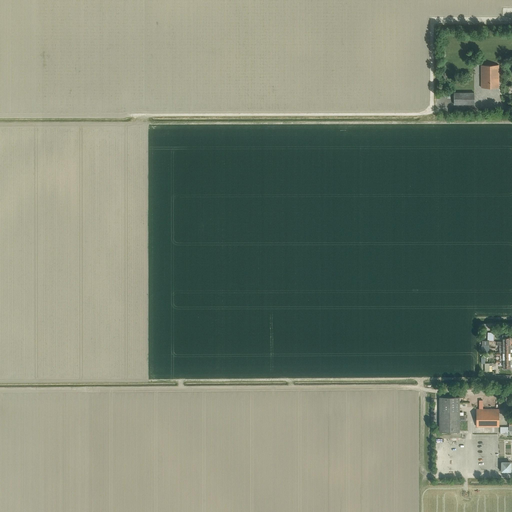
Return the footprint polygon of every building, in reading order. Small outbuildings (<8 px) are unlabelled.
[(481,87),(499,87),(499,65),(481,65),(481,87)] [(454,105),(474,105),(474,92),(454,93),(454,105)] [(510,360),(500,360),(496,360),(496,363),(503,363),(503,367),(503,369),(504,370),(510,369),(511,369),(511,367),(510,360)] [(460,397),(440,397),(440,432),(460,432),(460,397)] [(499,427),(499,409),(477,409),(477,427),(499,427)] [(511,472),(511,461),(502,462),(503,473),(511,472)]
